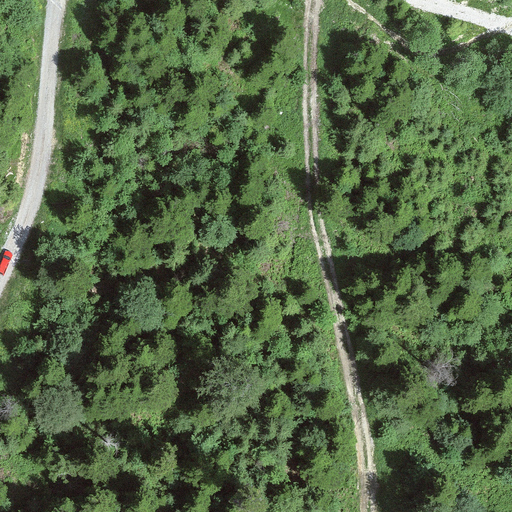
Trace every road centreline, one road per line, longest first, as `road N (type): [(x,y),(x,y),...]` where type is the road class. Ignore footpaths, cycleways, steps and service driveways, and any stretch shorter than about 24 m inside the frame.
road 1 (track): [(314,0),(310,156),(328,281),(367,445),(366,511)]
road 2 (unclassified): [(55,0),(31,209),(0,278)]
